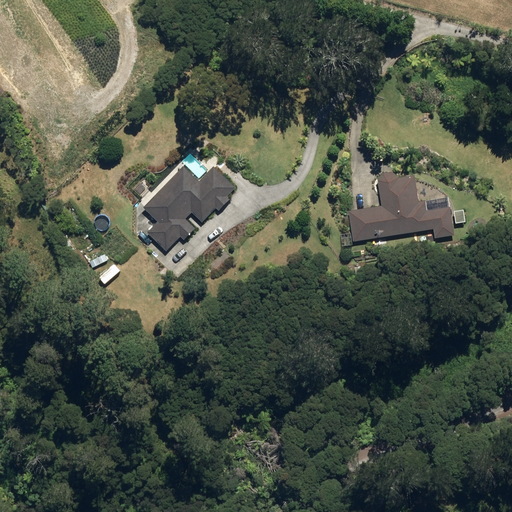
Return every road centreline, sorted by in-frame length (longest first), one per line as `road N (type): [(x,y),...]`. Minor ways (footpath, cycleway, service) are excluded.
road 1 (track): [(511,408),(352,473),(296,511)]
road 2 (residential): [(511,49),(342,0)]
